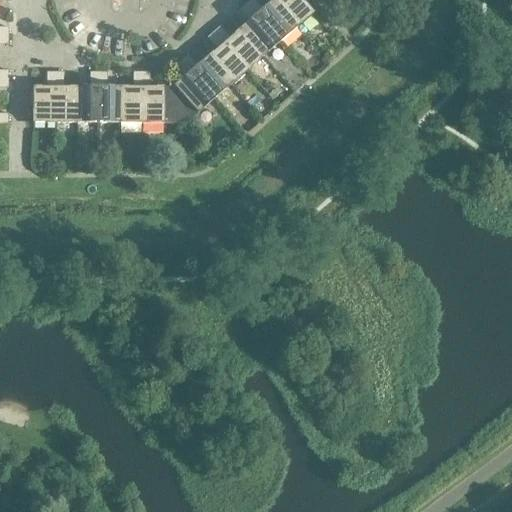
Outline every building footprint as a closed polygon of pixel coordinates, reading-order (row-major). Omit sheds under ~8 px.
[(295,29),(271,2),(259,13),(257,11),(258,7),(259,7),(252,0),(250,0),(245,5),(279,43),(295,29)] [(312,14),(299,0),(273,0),(271,2),(295,29),(312,14)] [(279,43),(245,5),(239,10),(246,18),(250,17),(252,19),(239,30),(262,57),(279,43)] [(262,57),(239,30),(226,41),(224,39),(226,35),(219,27),(213,33),(246,71),(262,57)] [(246,71),(213,33),(206,39),(213,46),(218,45),(219,47),(206,58),(230,85),(246,71)] [(230,85),(206,58),(193,69),(192,68),(193,64),(194,63),(187,56),(180,61),(213,100),(230,85)] [(213,100),(180,61),(174,67),(181,75),(181,74),(185,74),(186,75),(173,87),(197,114),(213,100)] [(54,124),(54,73),(46,73),(46,84),(50,86),(50,88),(32,88),(32,124),(54,124)] [(76,124),(76,88),(59,88),(59,86),(63,84),(63,73),(54,73),(54,124),(76,124)] [(98,124),(98,73),(89,73),(89,84),(93,86),(93,88),(76,88),(76,124),(98,124)] [(119,124),(119,88),(102,88),(102,86),(106,84),(106,73),(98,73),(98,124),(119,124)] [(141,124),(141,73),(132,73),(132,84),(136,86),(136,88),(119,88),(119,124),(141,124)] [(163,124),(163,88),(145,88),(145,86),(149,84),(149,73),(141,73),(141,124),(163,124)] [(197,114),(173,87),(173,88),(172,89),(163,89),(163,88),(163,124),(185,124),(197,114)]
